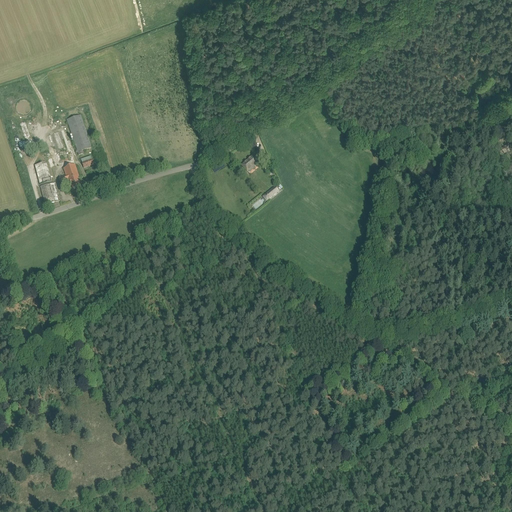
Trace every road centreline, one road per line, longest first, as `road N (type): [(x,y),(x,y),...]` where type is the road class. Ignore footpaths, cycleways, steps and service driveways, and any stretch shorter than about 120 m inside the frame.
road 1 (unclassified): [(0,225),(210,160),(416,0)]
road 2 (track): [(511,292),(427,329),(380,330),(242,239)]
